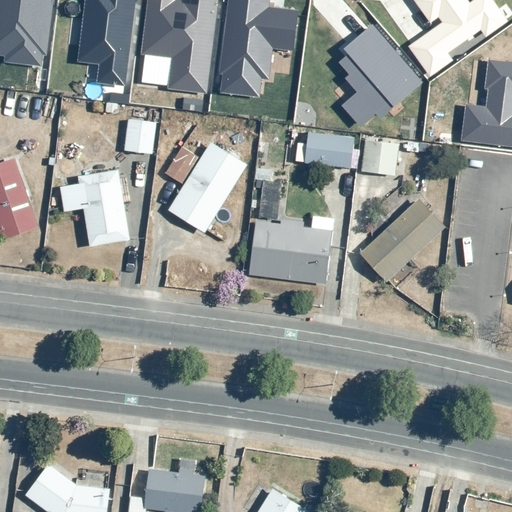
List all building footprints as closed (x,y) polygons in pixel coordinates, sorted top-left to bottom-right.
[(155,121),(127,119),(125,152),(153,154),(155,121)] [(185,129),(165,126),(160,163),(180,166),(185,129)] [(361,138),(355,138),(308,133),(305,163),(315,164),(358,168),(361,138)] [(397,142),(364,140),(362,173),(396,174),(397,142)] [(246,166),(211,144),(170,212),(205,233),(246,166)] [(37,229),(15,159),(0,163),(0,238),(1,241),(37,229)] [(278,169),(253,166),(252,181),(262,182),(258,216),(280,219),(283,183),(276,182),(278,169)] [(129,241),(118,170),(77,177),(78,185),(60,187),(64,212),(84,209),(90,247),(129,241)] [(446,226),(419,197),(360,253),(387,282),(446,226)] [(283,219),(282,225),(255,223),(249,276),(326,284),(333,218),(313,216),(312,222),(283,219)] [(78,484),(51,464),(27,497),(47,511),(105,511),(109,488),(78,484)] [(201,511),(202,505),(204,474),(148,471),(146,496),(129,495),(128,511),(143,511),(144,510),(175,511),(201,511)] [(305,511),(272,491),(258,511),(305,511)]
